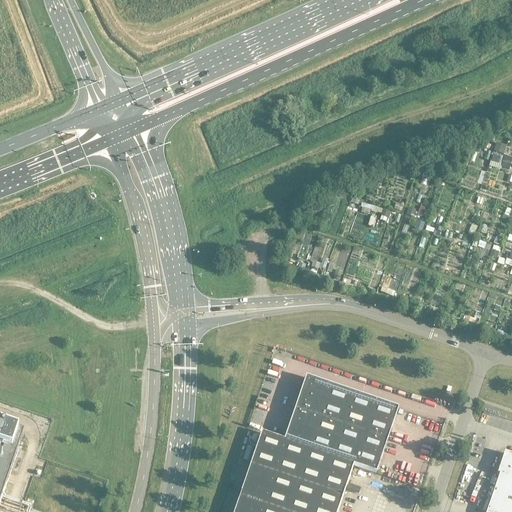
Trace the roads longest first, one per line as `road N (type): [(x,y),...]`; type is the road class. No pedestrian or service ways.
road 1 (trunk): [(135,131),(423,0)]
road 2 (trunk): [(340,0),(121,100)]
road 3 (unclassified): [(265,308),(360,309),(489,353)]
road 4 (secondary): [(160,511),(179,411),(179,315)]
road 5 (secondary): [(153,321),(152,412),(134,511)]
road 6 (secondary): [(179,315),(164,210),(135,131)]
road 7 (secondary): [(109,142),(144,247),(153,321)]
road 8 (unclassified): [(433,511),(489,353)]
road 9 (track): [(0,284),(111,324),(153,321)]
